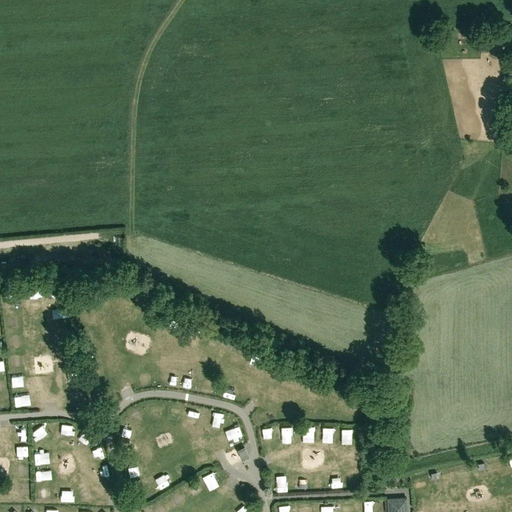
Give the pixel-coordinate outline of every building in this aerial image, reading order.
[(61,298),(63,290),(56,289),(54,296),(61,298)] [(135,336),(138,347),(147,345),(145,334),(135,336)] [(11,347),(21,346),(20,336),(10,336),(11,347)] [(92,346),(94,354),(102,351),(100,344),(92,346)] [(142,366),(153,362),(150,354),(139,359),(142,366)] [(279,376),(281,365),(271,364),(269,374),(279,376)] [(99,374),(108,372),(106,366),(98,368),(99,374)] [(285,370),(282,379),(293,382),(296,373),(285,370)] [(157,371),(148,375),(152,385),(161,381),(157,371)] [(15,389),(27,388),(26,377),(15,378),(15,389)] [(168,389),(177,385),(173,378),(165,382),(168,389)] [(305,380),(302,389),(311,392),(313,383),(305,380)] [(209,389),(212,398),(222,395),(219,386),(209,389)] [(229,397),(238,397),(238,387),(228,387),(229,397)] [(324,404),(331,407),(335,398),(329,395),(324,404)] [(21,407),(30,407),(30,398),(21,398),(21,407)] [(269,424),(279,418),(275,412),(265,417),(269,424)] [(170,436),(178,433),(175,425),(166,429),(170,436)] [(230,425),(220,429),(225,440),(235,436),(230,425)] [(303,426),(303,436),(314,435),(314,425),(303,426)] [(324,426),(324,437),(334,438),(334,426),(324,426)] [(268,439),(277,438),(276,427),(267,428),(268,439)] [(354,444),(354,428),(343,428),(343,444),(354,444)] [(20,441),(30,441),(30,430),(21,429),(20,441)] [(75,437),(80,448),(89,444),(84,432),(75,437)] [(46,442),(45,433),(35,434),(35,443),(46,442)] [(249,456),(245,447),(244,446),(237,450),(242,459),(249,456)] [(30,449),(20,450),(21,467),(19,467),(19,478),(32,477),(31,465),(30,449)] [(89,467),(98,463),(93,451),(83,455),(89,467)] [(511,465),(511,462),(501,464),(502,476),(511,474),(511,465)] [(46,478),(46,469),(39,469),(38,478),(46,478)] [(461,483),(470,481),(468,470),(459,472),(461,483)] [(441,489),(450,489),(449,474),(440,475),(441,489)] [(325,476),(316,476),(317,490),(326,490),(325,476)] [(287,477),(278,477),(279,491),(288,490),(287,477)] [(297,477),(297,492),(306,491),(305,477),(297,477)] [(429,478),(421,478),(422,494),(430,494),(429,478)] [(239,501),(245,492),(236,486),(230,495),(239,501)] [(22,500),(33,499),(32,489),(22,489),(22,500)] [(54,500),(55,491),(46,491),(46,500),(54,500)] [(388,498),(388,511),(407,511),(406,497),(388,498)] [(324,503),(323,511),(333,511),(334,503),(324,503)]
